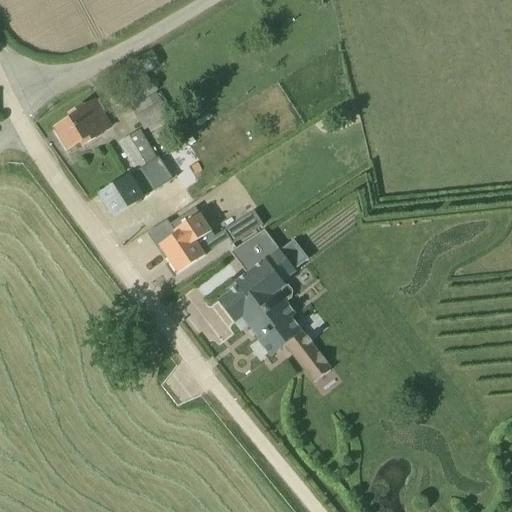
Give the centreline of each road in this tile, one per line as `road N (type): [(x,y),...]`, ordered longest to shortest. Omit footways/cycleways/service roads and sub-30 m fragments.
road 1 (residential): [(211,387),(93,236),(26,131)]
road 2 (unclassified): [(8,97),(61,87),(219,0)]
road 3 (unclassified): [(315,511),(211,387)]
